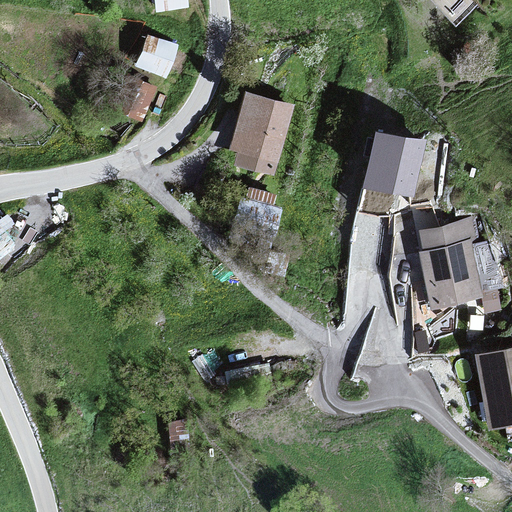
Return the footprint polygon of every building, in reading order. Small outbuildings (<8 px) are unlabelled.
[(184,0),(151,0),(153,14),(186,11),(184,0)] [(175,48),(143,37),(132,69),(164,80),(175,48)] [(140,124),(154,93),(121,79),(108,111),(140,124)] [(292,107),(240,95),(225,162),(276,174),(292,107)] [(360,171),(418,180),(427,122),(370,113),(360,171)] [(458,150),(445,146),(437,175),(450,178),(458,150)] [(283,207),(239,195),(235,210),(278,222),(283,207)] [(475,216),(418,227),(423,248),(419,249),(431,307),(483,295),(487,313),(502,310),(497,289),(504,286),(499,264),(509,258),(501,235),(481,243),(475,216)] [(391,224),(354,226),(357,257),(393,254),(391,224)] [(511,345),(471,352),(484,431),(511,426),(511,345)] [(187,420),(170,422),(175,454),(191,452),(187,420)]
